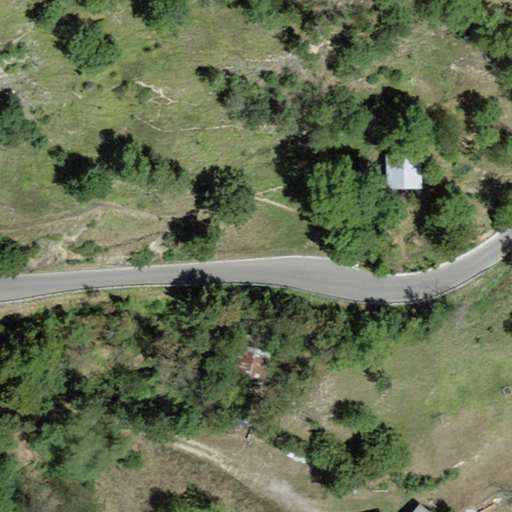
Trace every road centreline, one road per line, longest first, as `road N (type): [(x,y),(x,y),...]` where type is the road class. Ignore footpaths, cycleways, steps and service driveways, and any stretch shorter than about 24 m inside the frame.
road 1 (tertiary): [(511,237),(439,281),(407,288),(259,269),(0,286)]
road 2 (track): [(0,426),(45,422),(136,437),(208,459),(276,498),(331,511)]
